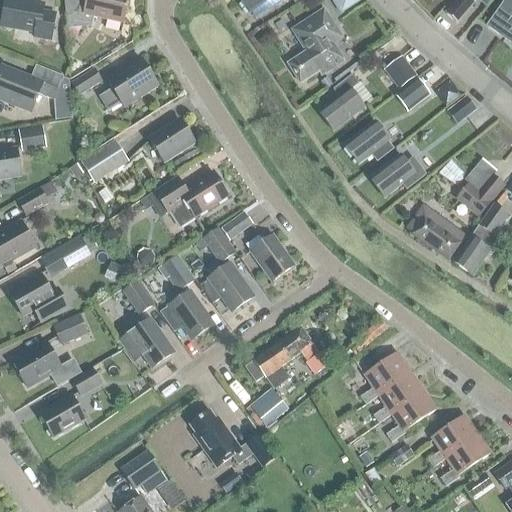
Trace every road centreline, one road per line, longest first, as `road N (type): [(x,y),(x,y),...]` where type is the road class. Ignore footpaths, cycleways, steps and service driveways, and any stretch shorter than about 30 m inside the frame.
road 1 (residential): [(511,405),(298,234),(172,47),(163,0)]
road 2 (residential): [(511,113),(388,0)]
